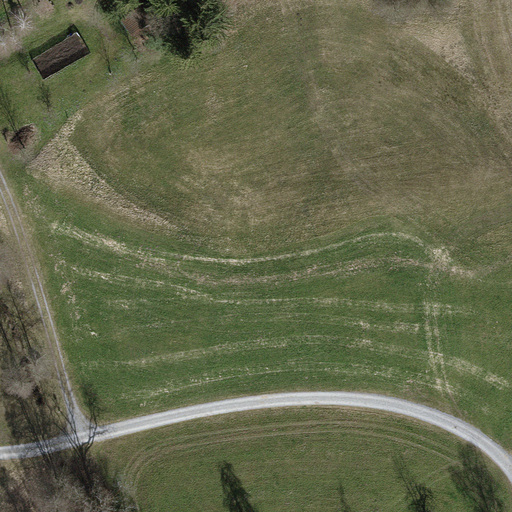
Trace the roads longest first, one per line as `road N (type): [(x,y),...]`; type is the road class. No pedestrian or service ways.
road 1 (track): [(511,468),(444,421),(391,404),(324,399),(213,409),(0,454)]
road 2 (track): [(80,440),(0,179)]
